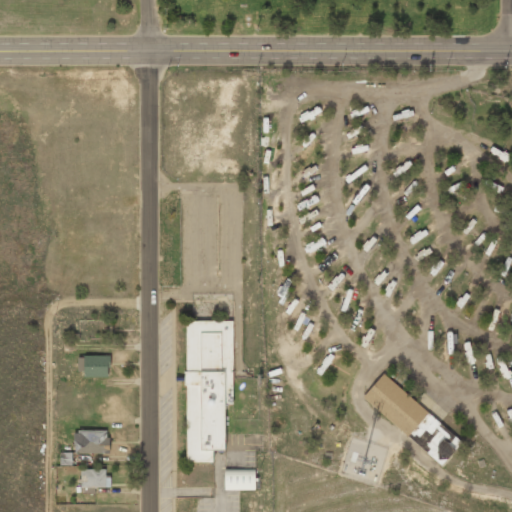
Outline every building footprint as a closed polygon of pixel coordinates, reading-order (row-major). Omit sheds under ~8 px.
[(449,198),(463,189),(459,181),(445,190),(449,198)] [(394,195),(398,200),(413,187),(409,182),(394,195)] [(347,203),(353,208),(366,191),(359,186),(347,203)] [(372,214),(366,209),(353,224),(358,229),(372,214)] [(301,228),(302,234),(320,228),(319,223),(301,228)] [(362,249),(368,252),(379,235),(372,231),(362,249)] [(313,266),(318,273),(335,260),(331,254),(313,266)] [(184,324),(186,461),(191,461),(191,467),(212,466),(212,458),(227,458),(226,409),(233,409),(232,324),(184,324)] [(83,355),(83,377),(106,377),(106,369),(110,369),(110,355),(83,355)] [(383,373),(363,396),(440,465),(460,442),(383,373)] [(77,430),(77,433),(73,433),(73,443),(74,443),(74,453),(109,453),(109,437),(106,437),(106,430),(77,430)] [(59,452),(59,465),(71,465),(71,452),(59,452)] [(80,469),(80,487),(110,487),(109,475),(105,475),(105,469),(80,469)] [(223,469),(224,490),(254,489),(254,469),(223,469)]
